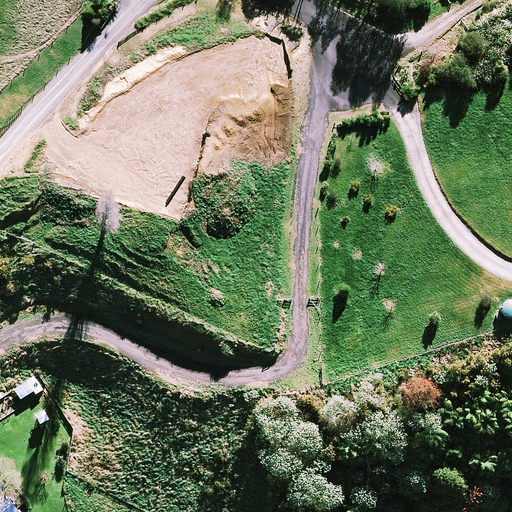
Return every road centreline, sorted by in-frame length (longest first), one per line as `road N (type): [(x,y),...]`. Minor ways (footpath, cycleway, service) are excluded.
road 1 (track): [(0,337),(72,339),(196,373),(250,368),(289,349),(301,175),(320,100),(352,48),(442,216),(480,258),(511,272)]
road 2 (track): [(126,0),(119,20),(0,138)]
road 3 (track): [(352,48),(420,32),(472,0)]
